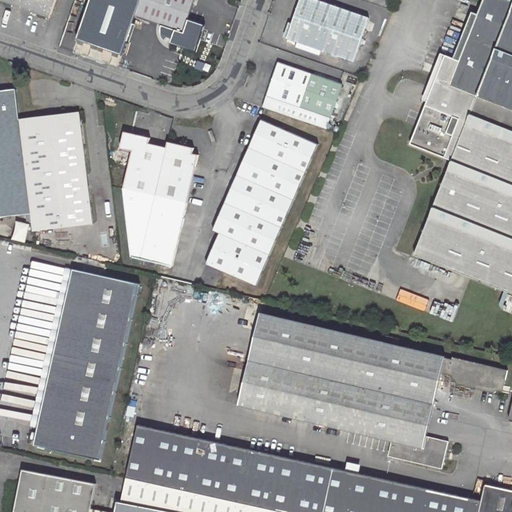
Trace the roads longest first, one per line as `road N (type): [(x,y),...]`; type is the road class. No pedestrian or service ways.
road 1 (unclassified): [(255,0),(227,80),(192,102),(163,101),(0,50)]
road 2 (unknown): [(419,0),(314,264)]
